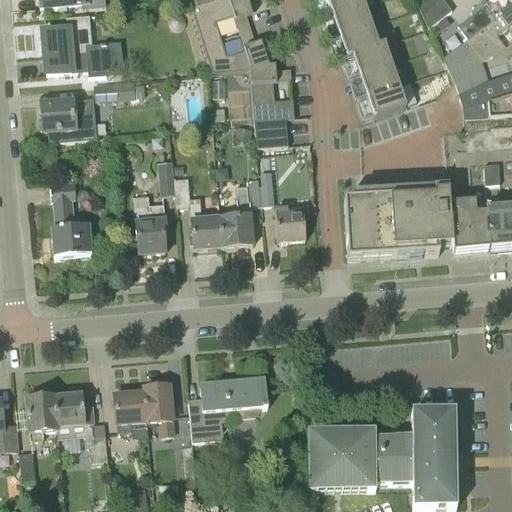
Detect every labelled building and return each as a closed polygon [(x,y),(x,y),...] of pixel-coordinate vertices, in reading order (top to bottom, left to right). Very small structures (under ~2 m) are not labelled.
[(37,0),(39,10),(88,6),(87,0),(37,0)] [(177,7),(175,0),(166,0),(164,4),(166,10),(177,7)] [(186,0),(191,12),(226,0),(186,0)] [(238,37),(250,33),(243,12),(247,11),(248,13),(249,13),(245,0),(226,0),(191,12),(203,48),(220,43),(215,27),(233,21),(238,37)] [(324,0),(331,20),(363,9),(360,0),(324,0)] [(411,0),(427,32),(452,16),(442,3),(445,0),(411,0)] [(466,43),(511,8),(511,0),(486,0),(482,3),(485,9),(457,30),(466,43)] [(511,8),(466,43),(467,43),(475,55),(482,65),(491,60),(493,61),(505,51),(496,40),(511,27),(511,8)] [(363,9),(331,20),(338,40),(370,29),(363,9)] [(90,50),(88,20),(65,22),(66,33),(41,36),(45,80),(87,76),(87,82),(105,80),(102,49),(90,50)] [(184,28),(183,23),(178,20),(173,21),(169,25),(170,31),(175,34),(181,33),(184,28)] [(449,28),(444,21),(443,22),(433,29),(427,32),(431,41),(449,28)] [(370,29),(338,40),(345,61),(351,59),(377,50),(370,29)] [(248,75),(269,74),(261,50),(260,50),(261,53),(257,54),(250,33),(238,37),(244,55),(226,60),(220,43),(203,48),(212,78),(248,75)] [(482,65),(475,55),(467,43),(445,59),(441,62),(446,74),(452,87),(457,100),(488,85),(482,65)] [(358,80),(390,69),(383,48),(377,50),(351,59),(358,80)] [(511,61),(510,62),(511,68),(511,77),(488,85),(457,100),(462,112),(493,103),(511,97),(511,61)] [(365,100),(397,89),(390,69),(358,80),(365,100)] [(269,74),(248,75),(253,127),(284,124),(293,123),(307,122),(307,121),(293,122),(292,104),(273,105),(272,87),(275,86),(274,74),(269,74)] [(94,108),(133,104),(132,86),(92,90),(94,108)] [(373,122),(405,111),(397,89),(365,100),(373,122)] [(511,97),(493,103),(462,112),(463,123),(511,120),(511,97)] [(92,119),(90,105),(74,107),(74,106),(39,110),(41,124),(38,124),(39,135),(42,135),(42,137),(75,134),(74,121),(92,119)] [(463,157),(511,153),(511,120),(463,123),(465,156),(463,156),(463,157)] [(284,124),(253,127),(254,140),(285,137),(284,124)] [(247,148),(251,135),(237,131),(233,145),(247,148)] [(254,140),(255,153),(287,151),(285,137),(254,140)] [(162,152),(162,141),(151,142),(151,147),(157,152),(162,152)] [(483,194),(511,191),(511,153),(463,157),(463,156),(453,157),(456,192),(447,193),(448,210),(451,250),(450,250),(451,260),(487,257),(485,217),(483,194)] [(174,200),(173,184),(171,167),(159,168),(161,201),(174,200)] [(182,179),(181,170),(173,171),(173,179),(182,179)] [(257,190),(259,211),(273,210),(270,176),(259,177),(260,190),(257,190)] [(221,253),(218,221),(200,222),(198,203),(188,204),(186,183),(173,184),(174,200),(175,212),(189,211),(190,223),(189,223),(192,255),(221,253)] [(259,211),(257,190),(257,184),(244,185),(244,191),(235,192),(237,219),(218,221),(221,253),(251,250),(249,218),(248,218),(248,212),(259,211)] [(72,231),(70,205),(74,205),(73,190),(47,192),(49,206),(52,206),(55,233),(50,233),(53,262),(89,259),(87,229),(72,231)] [(437,251),(450,250),(451,250),(448,210),(447,193),(432,193),(432,200),(343,205),(346,265),(437,259),(437,251)] [(149,210),(148,201),(133,202),(137,260),(164,258),(163,241),(166,240),(165,223),(163,223),(162,210),(149,210)] [(286,217),(285,211),(273,212),(276,247),(304,245),(302,216),(286,217)] [(511,214),(499,215),(485,217),(487,257),(511,254),(511,214)] [(236,387),(236,383),(225,384),(225,388),(199,391),(200,404),(187,405),(191,447),(222,444),(221,428),(230,417),(236,423),(255,422),(261,414),(265,413),(262,385),(236,387)] [(146,428),(146,430),(148,429),(148,431),(157,430),(158,442),(172,441),(168,391),(143,393),(143,398),(146,428)] [(144,430),(146,430),(146,428),(143,398),(114,400),(115,432),(115,438),(130,437),(129,430),(144,429),(144,430)] [(53,403),(56,437),(57,444),(84,441),(85,453),(89,453),(90,470),(107,468),(104,440),(92,441),(89,412),(82,412),(81,401),(53,403)] [(56,437),(53,403),(52,403),(52,402),(25,404),(28,439),(28,446),(42,445),(41,438),(56,437)] [(454,511),(453,415),(409,416),(409,441),(373,442),(373,435),(305,436),(306,497),(374,496),(374,490),(410,489),(410,511),(454,511)] [(1,432),(0,417),(0,458),(18,457),(15,431),(1,432)] [(20,487),(33,487),(31,457),(18,458),(20,487)] [(159,500),(168,500),(167,489),(158,489),(159,500)] [(137,511),(146,511),(144,493),(131,495),(133,511),(137,511)]
